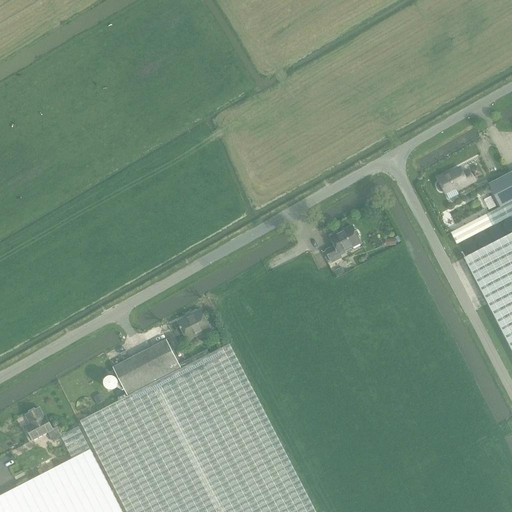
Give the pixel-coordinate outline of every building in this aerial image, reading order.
[(437,184),(437,185),(437,186),(439,190),(440,191),(441,191),(442,191),(443,191),(444,190),(450,200),(459,195),(455,187),(457,186),(459,189),(474,181),(468,170),(463,173),(460,168),(439,179),(440,181),(439,182),(438,182),(438,183),(437,183),(437,184)] [(511,172),(489,184),(501,207),(451,233),(457,245),(511,216),(511,172)] [(335,246),(326,251),(332,263),(341,258),(339,254),(361,243),(358,237),(359,235),(357,231),(355,231),(353,227),(338,234),(337,233),(330,237),(335,246)] [(511,233),(464,258),(511,350),(511,233)] [(345,272),(342,267),(334,272),(337,276),(345,272)] [(201,310),(178,322),(187,341),(210,329),(201,310)] [(316,511),(230,344),(209,355),(207,350),(179,364),(167,340),(113,368),(128,397),(81,421),(127,511),(316,511)] [(105,401),(102,394),(94,398),(98,405),(105,401)] [(53,442),(61,437),(73,459),(55,468),(51,461),(36,469),(40,476),(0,496),(0,511),(122,511),(79,427),(63,435),(58,426),(53,429),(46,416),(44,417),(40,409),(26,415),(31,424),(26,427),(33,440),(48,432),(53,442)]
